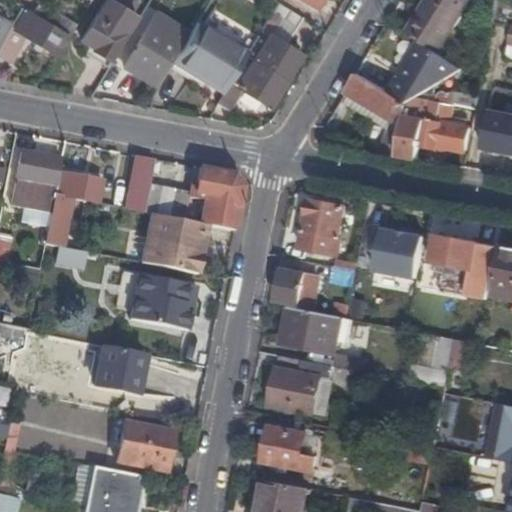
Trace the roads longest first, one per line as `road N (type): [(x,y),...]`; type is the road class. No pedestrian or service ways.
road 1 (residential): [(199,511),(276,155)]
road 2 (residential): [(276,155),(0,98)]
road 3 (residential): [(511,201),(276,155)]
road 4 (residential): [(370,0),(276,155)]
